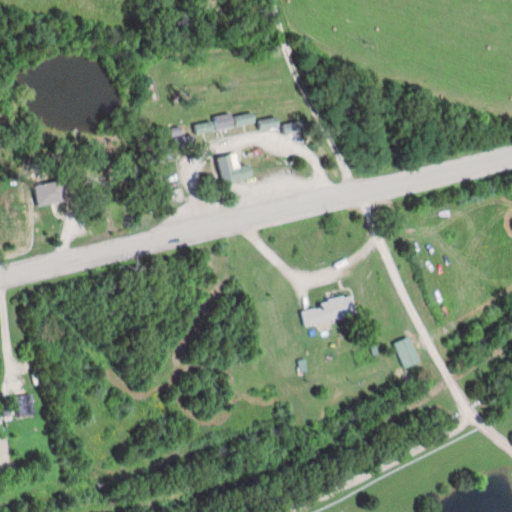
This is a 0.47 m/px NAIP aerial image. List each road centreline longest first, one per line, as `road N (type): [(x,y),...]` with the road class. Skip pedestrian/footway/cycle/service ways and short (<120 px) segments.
road 1 (tertiary): [(0,277),(511,155)]
road 2 (residential): [(350,194),(467,411),(454,427),(291,511)]
road 3 (residential): [(350,194),(294,76),(271,0)]
